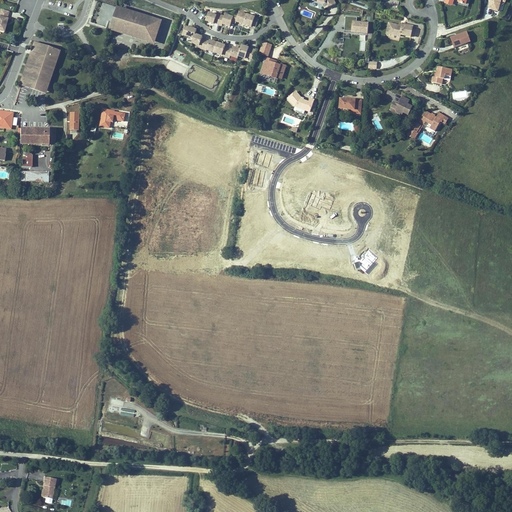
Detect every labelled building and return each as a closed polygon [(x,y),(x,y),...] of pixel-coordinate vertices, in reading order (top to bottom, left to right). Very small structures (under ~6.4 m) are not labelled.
[(498,12),(501,2),(505,3),(505,0),(488,0),(486,8),(498,12)] [(122,7),(117,6),(111,25),(147,36),(153,17),(122,7)] [(0,29),(4,31),(8,17),(7,17),(9,10),(0,8),(0,9),(0,29)] [(237,9),(234,16),(232,20),(244,24),(247,13),(244,12),(245,11),(237,9)] [(218,13),(210,10),(206,21),(214,24),(215,23),(218,24),(221,15),(218,14),(218,13)] [(224,16),(221,15),(218,24),(222,25),(222,24),(230,27),(232,20),(234,16),(225,13),(224,16)] [(256,16),(247,13),(244,24),(252,27),(256,16)] [(357,17),(346,16),(345,30),(368,33),(369,22),(357,21),(357,17)] [(147,36),(111,25),(109,29),(155,43),(162,20),(153,17),(147,36)] [(399,25),(393,24),(390,34),(400,36),(401,34),(411,36),(413,26),(403,23),(402,26),(399,25)] [(194,38),(196,33),(197,29),(186,25),(182,35),(188,37),(189,37),(194,38)] [(453,42),(455,47),(471,41),(467,30),(457,34),(457,35),(456,36),(455,35),(451,37),(453,42)] [(202,49),(205,39),(202,38),(203,35),(196,33),(194,38),(192,43),(199,45),(198,48),(202,49)] [(214,52),(217,42),(210,39),(209,41),(205,39),(202,49),(206,51),(207,50),(214,52)] [(20,84),(22,84),(29,87),(31,82),(45,87),(55,57),(58,58),(61,50),(35,41),(20,84)] [(226,57),(229,47),(225,46),(226,44),(218,41),(217,42),(214,52),(221,55),(226,57)] [(263,41),(259,54),(269,57),(273,45),(263,41)] [(257,49),(242,44),(241,48),(238,56),(245,58),(246,57),(253,60),(257,49)] [(238,56),(241,48),(233,45),(232,48),(229,47),(226,57),(229,59),(231,56),(237,58),(238,56)] [(46,92),(58,58),(55,57),(45,87),(31,82),(29,87),(46,92)] [(267,72),(268,73),(268,75),(277,78),(277,76),(282,78),(286,65),(281,64),(280,65),(276,63),(273,63),(274,60),(266,57),(262,70),(267,72)] [(453,69),(439,66),(439,72),(436,71),(435,75),(434,75),(432,82),(443,84),(444,78),(445,79),(446,75),(451,76),(453,69)] [(296,91),(288,98),(295,106),(306,110),(307,106),(311,108),(314,99),(310,98),(309,101),(304,100),(300,98),(301,97),(299,94),(296,91)] [(396,109),(397,112),(401,114),(402,115),(403,112),(408,115),(412,106),(407,104),(409,100),(402,96),(399,103),(396,103),(394,102),(391,107),(396,109)] [(356,113),(361,113),(362,100),(348,98),(340,98),(340,108),(351,109),(356,109),(356,113)] [(400,115),(401,114),(397,112),(396,109),(391,107),(390,110),(400,115)] [(124,121),(125,113),(115,111),(103,109),(100,126),(110,127),(111,121),(113,122),(113,119),(124,121)] [(7,124),(9,112),(0,110),(0,126),(1,126),(1,123),(7,124)] [(418,117),(407,134),(410,136),(414,130),(417,132),(423,123),(424,124),(426,121),(431,125),(430,128),(435,131),(441,121),(445,124),(449,118),(440,112),(437,117),(435,115),(432,114),(426,110),(421,119),(418,117)] [(81,112),(71,112),(70,129),(80,129),(81,112)] [(414,139),(424,124),(423,123),(417,132),(414,130),(410,136),(414,139)] [(48,126),(20,125),(20,143),(53,144),(56,144),(56,142),(56,126),(48,126)] [(22,153),(22,165),(32,166),(32,154),(22,153)] [(51,171),(20,170),(20,188),(28,188),(28,181),(50,181),(51,171)] [(45,485),(43,496),(46,497),(45,502),(52,503),(56,478),(45,476),(43,485),(45,485)]
